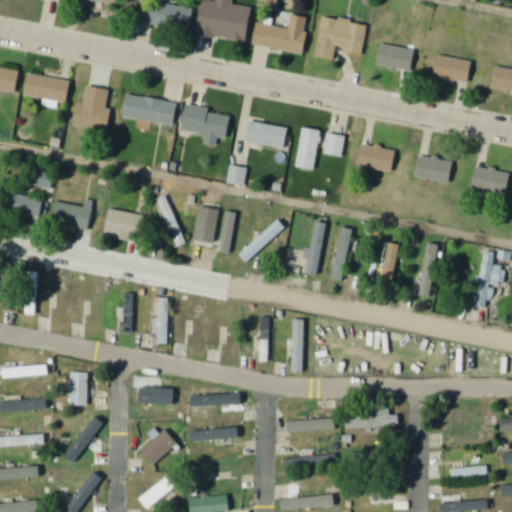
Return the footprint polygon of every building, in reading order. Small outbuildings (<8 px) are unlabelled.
[(205,0),(200,37),(249,44),(255,9),(235,6),(235,0),(218,0),(218,2),(205,0)] [(195,10),(146,2),(142,24),(191,33),(195,10)] [(312,19),(292,16),(290,30),(259,25),(255,48),(306,56),(312,19)] [(317,60),(336,63),(337,53),(365,56),(369,25),(323,19),(317,60)] [(381,45),(376,65),(409,73),(414,52),(381,45)] [(437,56),(433,75),(467,82),(471,63),(437,56)] [(511,69),(495,66),(490,86),(511,90),(511,69)] [(0,67),(0,89),(16,93),(20,72),(0,67)] [(26,96),(69,105),(73,82),(31,74),(26,96)] [(113,110),(108,110),(111,90),(88,87),(85,105),(79,104),(76,128),(110,132),(113,110)] [(180,104),(129,96),(125,119),(176,127),(180,104)] [(207,136),(205,145),(218,148),(220,138),(229,140),(234,116),(188,108),(183,132),(207,136)] [(290,129),(251,123),(248,144),(287,150),(290,129)] [(303,128),(296,165),(315,169),(322,132),(303,128)] [(328,134),(324,153),(342,157),(346,137),(328,134)] [(393,174),(398,152),(364,145),(360,167),(393,174)] [(456,163),(421,156),(417,178),(451,185),(456,163)] [(228,184),(246,187),(249,170),(232,166),(228,184)] [(511,173),(477,168),(474,191),(509,196),(511,173)] [(41,222),(45,200),(10,194),(6,215),(41,222)] [(176,249),(186,246),(171,196),(160,199),(176,249)] [(54,223),(89,232),(96,203),(87,201),(86,209),(58,203),(54,223)] [(221,210),(201,207),(195,241),(215,244),(221,210)] [(252,265),(260,211),(248,209),(240,263),(252,265)] [(108,240),(143,242),(145,214),(110,212),(108,240)] [(237,213),(227,212),(223,254),(233,255),(237,213)] [(328,224),(317,222),(309,274),(320,276),(328,224)] [(355,230),(343,229),(339,256),(350,258),(355,230)] [(395,286),(401,245),(390,243),(383,285),(395,286)] [(440,246),(427,244),(420,297),(433,298),(440,246)] [(69,322),(69,282),(58,282),(58,322),(69,322)] [(127,316),(135,316),(135,294),(127,294),(127,316)] [(37,317),(39,297),(30,296),(28,316),(37,317)] [(160,345),(171,345),(171,299),(160,299),(160,345)] [(195,351),(204,351),(204,305),(195,305),(195,351)] [(239,310),(229,310),(229,357),(239,357),(239,310)] [(272,318),(262,318),(262,362),(272,362),(272,318)] [(306,320),(294,320),(294,374),(306,374),(306,320)] [(33,369),(4,369),(4,378),(33,378),(33,369)] [(90,374),(72,374),(72,407),(90,407),(90,374)] [(2,402),(2,412),(43,412),(43,402),(2,402)] [(401,426),(401,416),(392,416),(391,406),(358,409),(359,419),(348,420),(349,430),(401,426)] [(511,418),(501,419),(502,431),(511,430),(511,418)] [(338,432),(337,421),(289,422),(289,432),(338,432)] [(75,465),(100,434),(92,428),(67,459),(75,465)] [(194,443),(240,438),(239,429),(193,433),(194,443)] [(180,445),(168,431),(144,451),(156,465),(180,445)] [(494,445),(494,433),(440,434),(440,446),(494,445)] [(47,437),(1,437),(1,447),(47,447),(47,437)] [(349,453),(349,469),(386,468),(386,453),(349,453)] [(285,459),(286,469),(339,466),(338,457),(285,459)] [(200,465),(200,474),(229,474),(229,465),(200,465)] [(453,470),(454,480),(491,478),(490,467),(453,470)] [(78,511),(103,484),(95,477),(64,511),(78,511)] [(140,501),(150,511),(177,488),(167,477),(140,501)] [(231,511),(231,498),(191,500),(191,511),(231,511)] [(316,501),(317,511),(333,510),(332,500),(316,501)]
